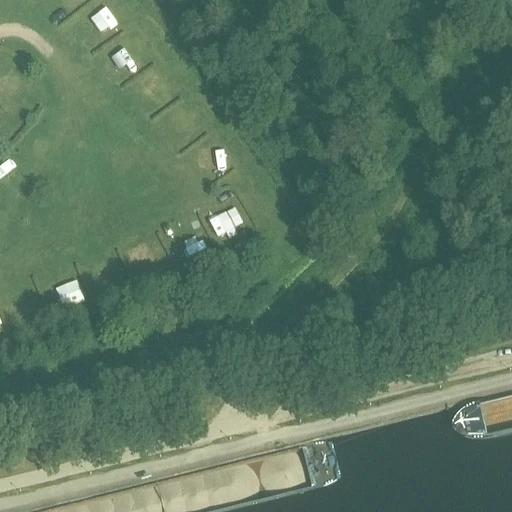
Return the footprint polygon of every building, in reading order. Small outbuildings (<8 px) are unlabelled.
[(51,0),(50,1),(65,20),(82,6),(76,0),(51,0)] [(117,55),(125,65),(140,52),(132,42),(117,55)] [(141,86),(155,107),(168,99),(154,77),(141,86)] [(0,91),(17,107),(26,98),(6,81),(0,87),(0,91)] [(42,162),(52,150),(34,135),(24,147),(42,162)] [(232,207),(220,213),(232,235),(244,229),(232,207)] [(152,270),(171,262),(162,241),(144,248),(152,270)] [(104,296),(118,286),(108,271),(94,281),(104,296)]
